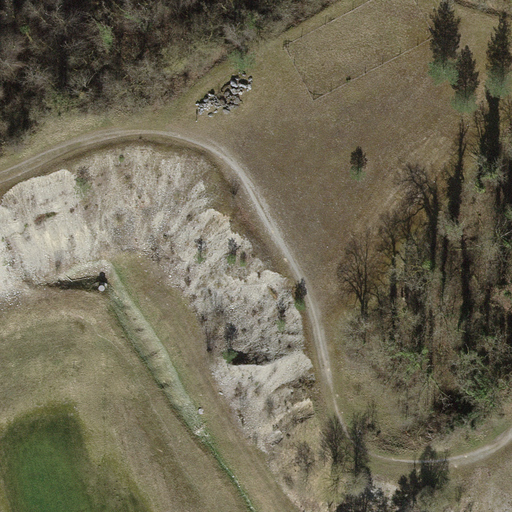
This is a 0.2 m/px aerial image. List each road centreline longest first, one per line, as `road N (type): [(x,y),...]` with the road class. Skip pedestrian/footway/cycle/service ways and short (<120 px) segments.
road 1 (track): [(53,166),(134,141),(199,143),(259,195),(311,298),(364,466)]
road 2 (track): [(511,321),(364,466)]
road 3 (track): [(364,466),(453,475),(511,435)]
